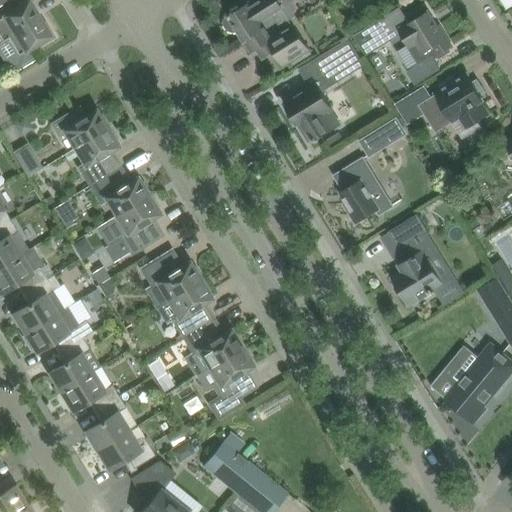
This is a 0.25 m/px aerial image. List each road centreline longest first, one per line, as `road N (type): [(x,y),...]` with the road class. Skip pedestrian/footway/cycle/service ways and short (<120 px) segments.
road 1 (tertiary): [(176,82),(178,107),(405,475),(425,484)]
road 2 (tertiary): [(425,484),(424,465),(196,95),(176,82)]
road 3 (residential): [(0,108),(139,22)]
road 4 (residential): [(77,511),(0,386)]
